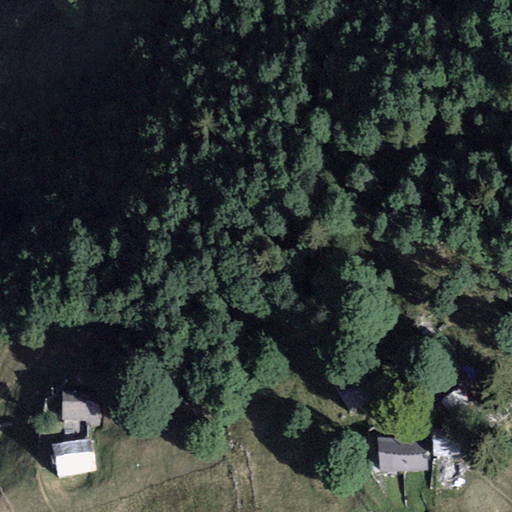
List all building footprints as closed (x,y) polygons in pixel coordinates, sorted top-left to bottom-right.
[(336,390),(350,416),(376,402),(362,376),(336,390)] [(458,387),(440,401),(453,419),(471,405),(458,387)] [(62,422),(99,421),(98,388),(62,390),(62,422)] [(464,459),(466,428),(434,425),(431,457),(464,459)] [(428,470),(426,436),(378,438),(379,473),(428,470)] [(96,473),(92,439),(52,444),(56,478),(96,473)]
